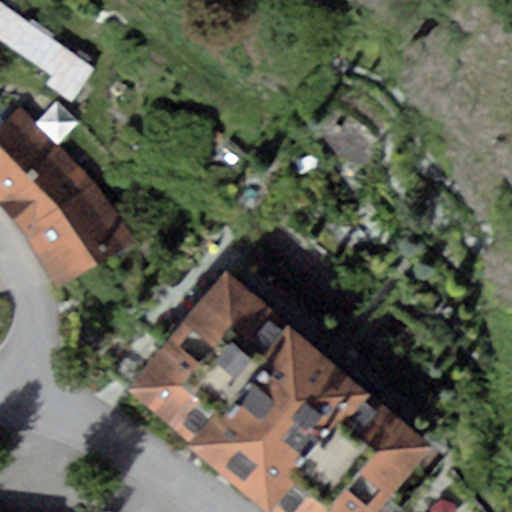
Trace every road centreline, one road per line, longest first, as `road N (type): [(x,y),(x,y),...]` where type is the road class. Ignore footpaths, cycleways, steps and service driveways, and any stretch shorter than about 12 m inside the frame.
road 1 (residential): [(233,511),(89,427),(17,401)]
road 2 (unclassified): [(17,401),(34,353),(32,306),(0,240)]
